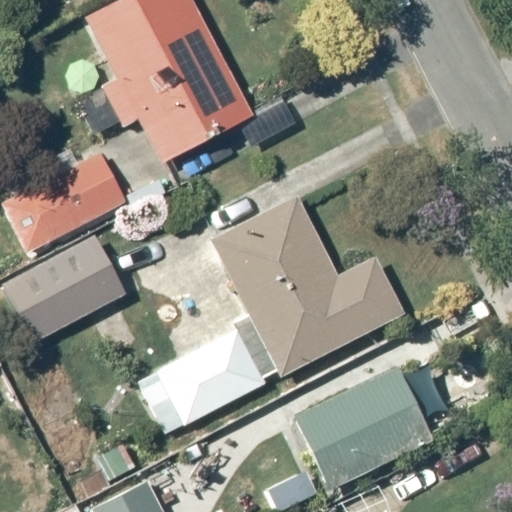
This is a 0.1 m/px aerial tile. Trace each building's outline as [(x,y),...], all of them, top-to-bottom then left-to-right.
[(248,115),(187,0),(115,0),(80,18),(112,80),(99,86),(118,123),(131,116),(155,163),(248,115)] [(122,204),(97,151),(0,199),(0,207),(22,253),(122,204)] [(210,246),(243,312),(232,318),(263,382),(281,373),(399,313),(371,258),(334,276),(297,202),(210,246)] [(119,295),(89,237),(0,282),(0,287),(28,342),(119,295)] [(260,384),(233,331),(136,381),(163,434),(260,384)] [(422,442),(389,371),(288,419),(321,489),(422,442)] [(156,511),(139,478),(86,506),(88,511),(156,511)]
